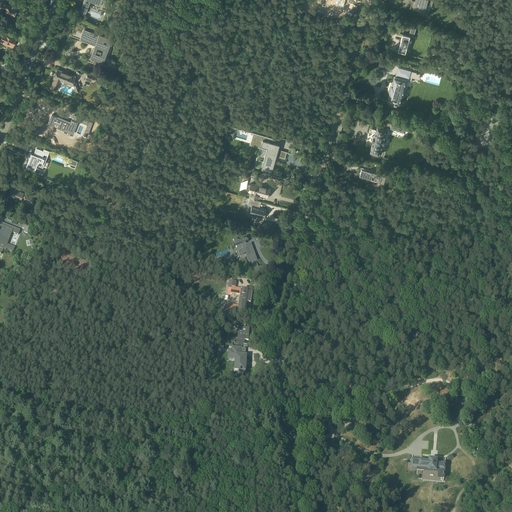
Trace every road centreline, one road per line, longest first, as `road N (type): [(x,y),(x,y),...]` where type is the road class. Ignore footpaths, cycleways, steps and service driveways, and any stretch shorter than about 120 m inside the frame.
road 1 (unclassified): [(299,511),(280,382),(283,333),(372,0)]
road 2 (tertiary): [(0,139),(54,0)]
